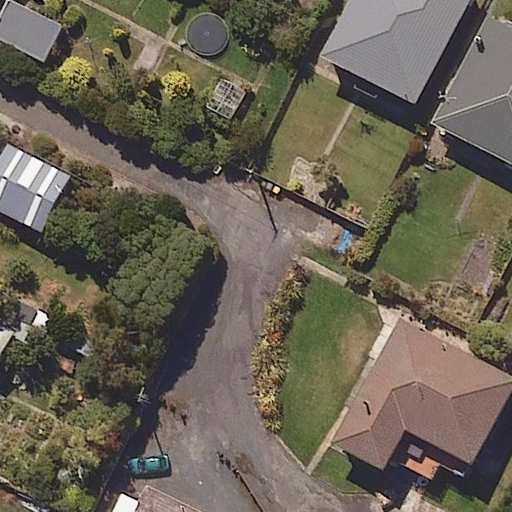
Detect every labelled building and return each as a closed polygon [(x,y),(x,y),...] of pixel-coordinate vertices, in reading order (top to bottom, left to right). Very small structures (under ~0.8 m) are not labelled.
[(474,0),(354,0),(324,57),(419,107),(474,0)] [(65,29),(11,2),(0,24),(0,39),(48,63),(65,29)] [(511,19),(495,11),(437,126),(511,163),(511,19)] [(74,179),(21,153),(0,195),(0,212),(46,235),(74,179)] [(388,474),(395,461),(440,486),(449,469),(469,480),(511,401),(511,379),(404,319),(334,444),(388,474)] [(0,366),(16,334),(0,326),(0,366)] [(190,511),(131,482),(116,511),(190,511)]
